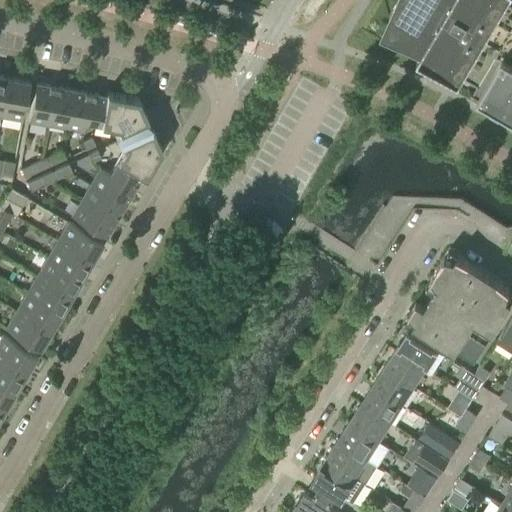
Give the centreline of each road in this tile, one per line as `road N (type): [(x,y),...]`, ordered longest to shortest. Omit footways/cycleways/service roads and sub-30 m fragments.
road 1 (residential): [(249,511),(427,233),(461,227),(511,259)]
road 2 (tertiary): [(54,511),(223,221),(226,208),(185,171)]
road 3 (residential): [(0,490),(185,171)]
road 4 (residential): [(185,171),(223,104),(208,74),(0,21)]
